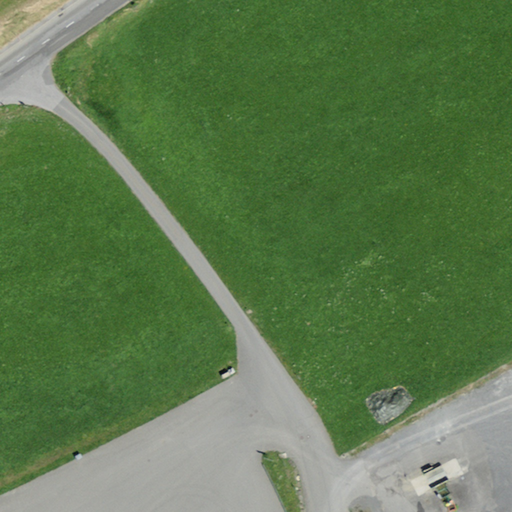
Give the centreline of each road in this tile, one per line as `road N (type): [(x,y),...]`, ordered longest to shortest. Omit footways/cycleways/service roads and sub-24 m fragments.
road 1 (unclassified): [(330,511),(317,453),(275,372),(109,144),(7,66)]
road 2 (unknown): [(364,479),(511,412)]
